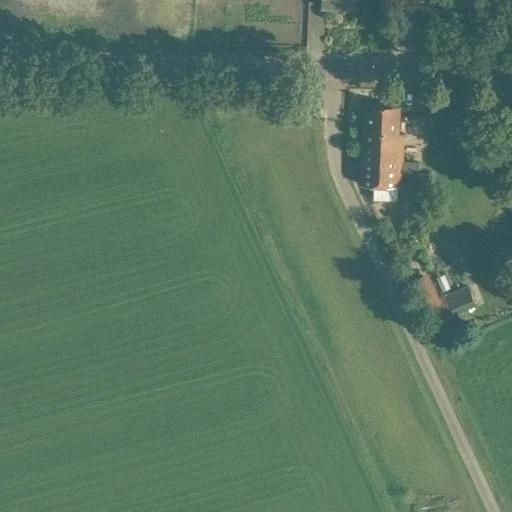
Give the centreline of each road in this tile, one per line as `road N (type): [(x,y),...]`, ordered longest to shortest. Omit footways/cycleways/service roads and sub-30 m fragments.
road 1 (unclassified): [(494,511),(336,163),(336,68)]
road 2 (tertiary): [(336,68),(0,58)]
